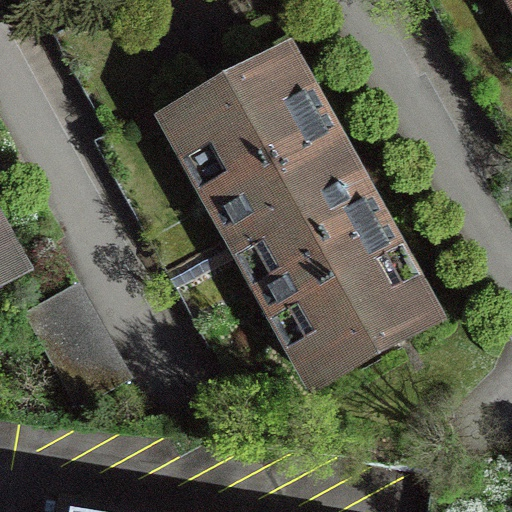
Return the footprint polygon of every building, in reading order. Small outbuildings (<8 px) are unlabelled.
[(446,0),(440,3),(503,125),(511,120),(511,44),(489,0),(446,0)] [(107,145),(167,260),(208,238),(146,122),(165,112),(115,18),(72,40),(123,137),(107,145)] [(332,145),(285,60),(172,123),(192,159),(202,153),(226,195),(215,201),(245,255),(256,250),(272,278),(261,284),(280,318),(291,312),(307,341),(296,347),(316,383),(429,320),(409,284),(399,290),(383,261),(394,255),(361,197),(348,204),(344,196),(349,193),(330,159),(314,168),(309,158),(332,145)] [(0,272),(14,264),(0,239),(0,272)] [(175,294),(237,265),(227,243),(165,273),(175,294)] [(192,299),(240,387),(280,365),(233,277),(192,299)] [(24,314),(77,410),(133,379),(80,283),(24,314)] [(471,511),(477,475),(435,468),(428,511),(471,511)] [(137,511),(57,499),(54,511),(137,511)]
